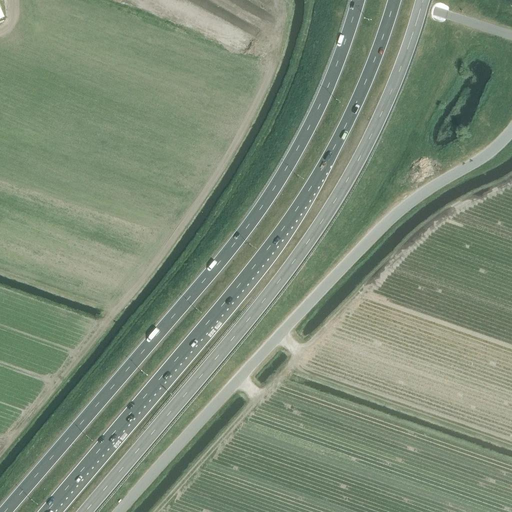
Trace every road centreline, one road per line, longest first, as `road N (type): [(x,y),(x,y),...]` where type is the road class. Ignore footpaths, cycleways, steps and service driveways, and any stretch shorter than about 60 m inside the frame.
road 1 (trunk): [(357,0),(321,99),(278,182),(228,252),(5,511)]
road 2 (trunk): [(46,511),(289,221),(350,114),(394,0)]
road 3 (unclassified): [(511,131),(376,234),(120,511)]
